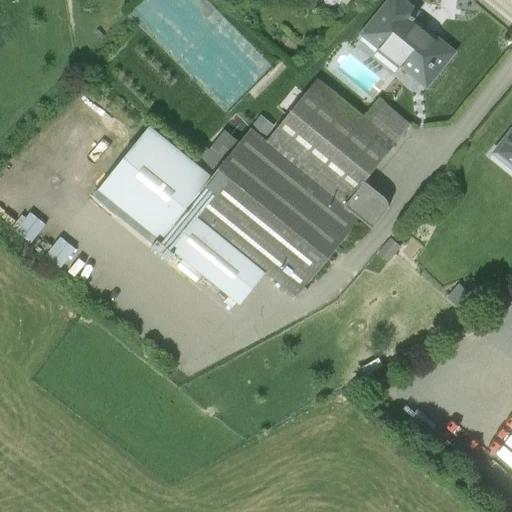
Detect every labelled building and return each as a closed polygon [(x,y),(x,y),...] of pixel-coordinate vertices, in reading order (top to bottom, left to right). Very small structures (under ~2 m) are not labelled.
[(407,0),(388,0),(362,33),(379,47),(378,48),(391,59),(391,58),(400,65),(401,64),(426,85),(455,49),(416,17),(418,15),(415,13),(418,9),(407,0)] [(214,173),(162,237),(185,256),(204,271),(241,301),(267,269),(298,294),(362,215),(374,225),(389,209),(390,205),(390,202),(390,199),(388,195),(366,177),(412,121),(380,95),(365,113),(319,75),(278,125),(262,112),(241,139),(214,173)] [(214,173),(194,157),(151,123),(100,186),(162,237),(214,173)] [(194,157),(214,173),(241,139),(226,127),(210,146),(205,142),(194,157)] [(511,128),(494,151),(511,165),(511,128)] [(392,234),(379,250),(389,259),(402,243),(392,234)] [(204,271),(185,256),(178,264),(198,279),(204,271)] [(460,280),(448,293),(466,308),(477,294),(460,280)]
